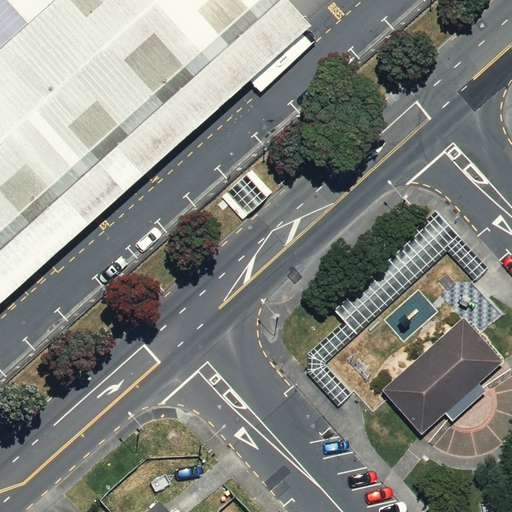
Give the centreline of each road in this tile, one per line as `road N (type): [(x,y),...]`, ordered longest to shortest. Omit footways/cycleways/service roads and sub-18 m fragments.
road 1 (secondary): [(423,108),(178,329)]
road 2 (residential): [(341,511),(178,329)]
road 3 (secondary): [(178,329),(0,490)]
road 4 (residential): [(423,108),(511,207)]
